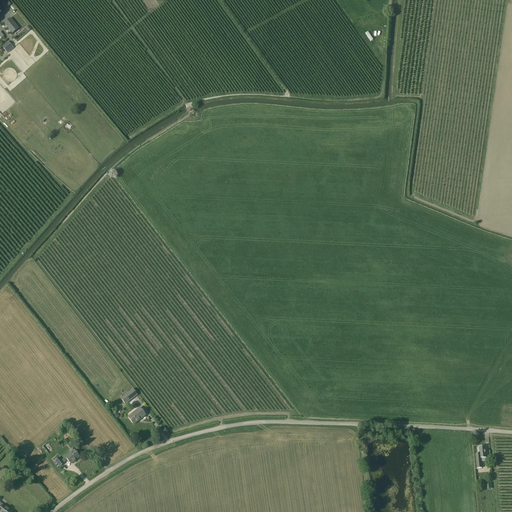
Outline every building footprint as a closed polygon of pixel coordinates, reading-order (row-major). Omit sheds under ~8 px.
[(27,25),(19,16),(13,22),(21,31),(27,25)] [(2,47),(7,53),(13,48),(8,42),(2,47)] [(127,390),(125,392),(126,394),(120,399),(125,405),(137,395),(132,389),(131,390),(129,389),(127,391),(127,390)] [(139,408),(128,418),(133,425),(145,416),(139,408)] [(485,446),(479,447),(479,454),(475,454),(477,469),(482,468),(481,458),(486,458),(485,446)] [(70,464),(79,457),(74,451),(65,458),(61,461),(58,458),(54,461),(60,467),(64,464),(63,464),(67,460),(70,464)] [(0,500),(0,507),(0,508),(0,511),(12,511),(13,511),(3,505),(0,502),(0,500)]
